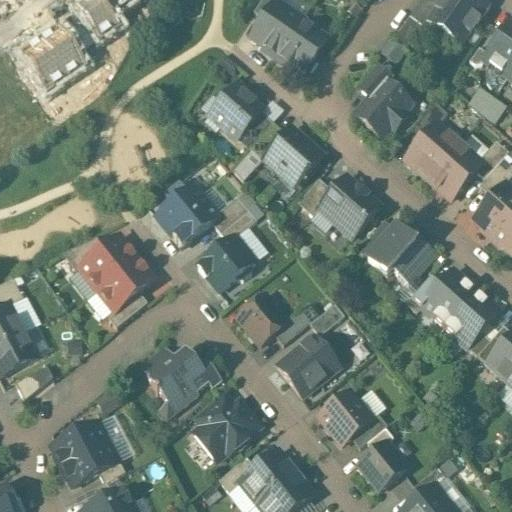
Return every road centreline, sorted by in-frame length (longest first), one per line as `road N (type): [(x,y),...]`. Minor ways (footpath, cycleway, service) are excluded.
road 1 (residential): [(511,294),(303,113)]
road 2 (residential): [(360,511),(188,300)]
road 3 (residential): [(12,445),(188,300)]
road 4 (residential): [(400,0),(364,32),(303,113)]
